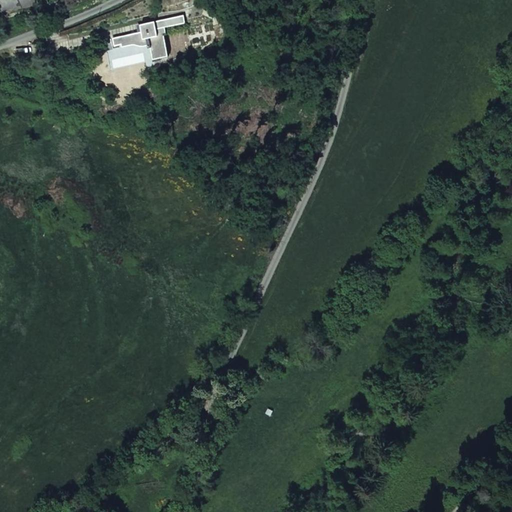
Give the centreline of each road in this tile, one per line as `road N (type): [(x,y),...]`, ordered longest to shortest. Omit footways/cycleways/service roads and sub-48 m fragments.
road 1 (residential): [(369,0),(331,129),(160,511)]
road 2 (track): [(208,403),(79,511)]
road 3 (residential): [(419,511),(511,423)]
road 4 (residential): [(0,46),(112,0)]
